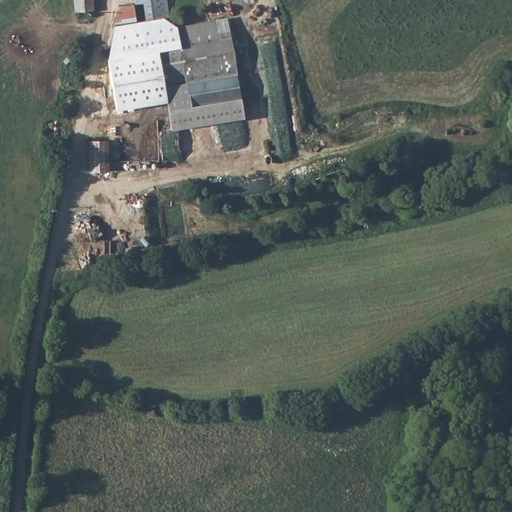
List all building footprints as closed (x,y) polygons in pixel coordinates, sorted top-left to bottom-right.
[(93,0),(74,0),(75,10),(94,10),(93,0)] [(136,0),(137,4),(144,3),(146,21),(154,20),(156,40),(172,38),(167,0),(136,0)] [(154,20),(146,21),(137,22),(134,4),(119,6),(112,45),(156,40),(154,20)] [(179,46),(157,51),(162,85),(185,83),(189,105),(239,96),(226,18),(176,27),(179,46)] [(151,67),(109,58),(104,88),(145,96),(151,67)] [(267,84),(286,82),(284,58),(265,60),(267,84)] [(201,141),(203,153),(267,145),(265,135),(261,135),(259,118),(194,126),(196,142),(201,141)]
